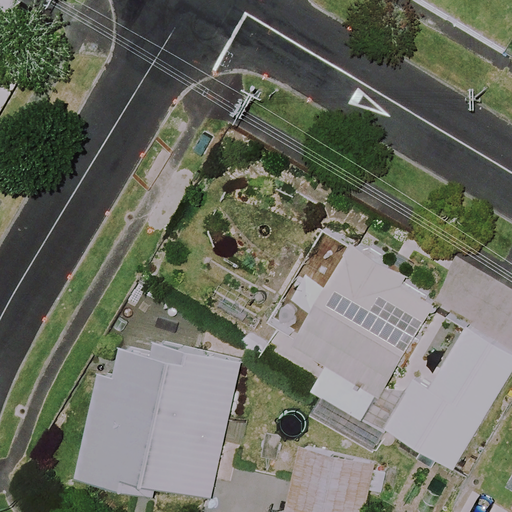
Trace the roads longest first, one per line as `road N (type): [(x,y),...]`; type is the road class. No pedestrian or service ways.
road 1 (residential): [(0,319),(192,0)]
road 2 (residential): [(511,172),(223,0)]
